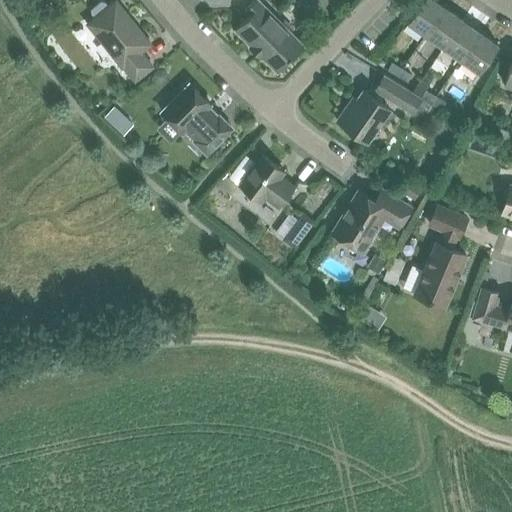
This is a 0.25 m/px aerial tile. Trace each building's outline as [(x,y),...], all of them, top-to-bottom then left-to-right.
[(123,67),(134,81),(153,66),(141,51),(151,43),(116,0),(114,0),(108,5),(105,2),(100,0),(91,8),(91,13),(94,16),(86,23),(122,68),(123,67)] [(285,18),(282,22),(259,0),(254,0),(244,10),(249,14),(235,28),(250,44),(248,45),(260,57),(262,56),(277,71),(304,44),(291,31),(294,27),(285,18)] [(422,0),(407,21),(425,34),(446,5),(442,2),(441,4),(435,0),(422,0)] [(425,34),(443,46),(462,19),(449,9),(450,7),(446,5),(425,34)] [(461,59),(481,30),(477,27),(476,29),(462,19),(443,46),(461,59)] [(485,32),(481,30),(461,59),(479,72),(498,44),(484,34),(485,32)] [(388,69),(398,75),(402,68),(391,62),(388,69)] [(163,69),(158,68),(154,72),(153,77),(157,82),(162,83),(167,78),(167,73),(163,69)] [(408,81),(412,75),(402,68),(398,75),(408,81)] [(413,91),(384,74),(374,90),(412,113),(421,96),(413,91)] [(419,80),(413,91),(421,96),(426,89),(430,83),(421,77),(420,79),(419,80)] [(189,82),(161,111),(182,131),(185,129),(195,138),(194,140),(207,153),(232,127),(219,114),(217,116),(207,106),(210,103),(189,82)] [(426,89),(421,96),(431,103),(436,95),(426,89)] [(337,120),(366,141),(389,108),(363,90),(351,108),(347,105),(337,120)] [(446,102),(436,95),(431,103),(441,109),(446,102)] [(114,104),(104,115),(112,122),(121,111),(114,104)] [(507,139),(510,131),(499,127),(496,135),(507,139)] [(276,172),(279,167),(262,154),(239,184),(255,196),(261,201),(265,196),(279,206),(295,186),(276,172)] [(400,188),(415,197),(421,188),(406,179),(400,188)] [(511,184),(510,184),(502,211),(511,214),(511,184)] [(358,189),(332,232),(362,251),(383,217),(398,227),(411,206),(381,187),(381,188),(385,191),(378,202),(358,189)] [(444,305),(454,281),(452,280),(455,273),(457,274),(466,254),(450,247),(456,234),(459,236),(467,217),(437,205),(429,223),(444,229),(439,242),(437,241),(415,293),(444,305)] [(303,212),(298,219),(299,224),(307,230),(314,221),(303,212)] [(376,252),(368,265),(379,272),(387,259),(376,252)] [(390,261),(383,278),(395,283),(402,266),(390,261)] [(499,291),(482,286),(473,317),(511,328),(511,297),(509,309),(495,305),(499,291)] [(466,320),(461,337),(465,338),(466,334),(476,337),(479,324),(466,320)]
